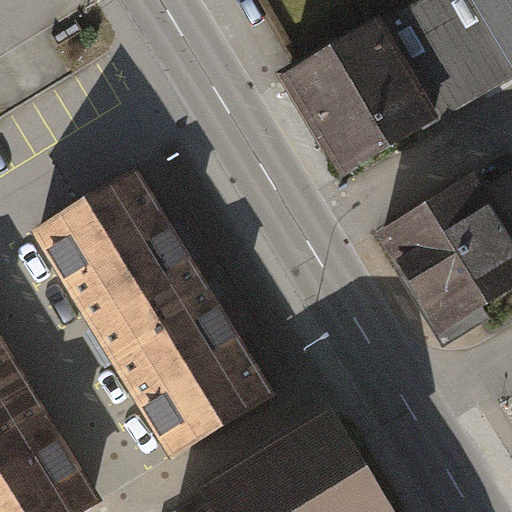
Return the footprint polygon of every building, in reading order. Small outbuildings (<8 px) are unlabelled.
[(511,74),(468,0),(431,0),(283,85),(340,187),(511,85),(511,74)] [(511,0),(468,0),(511,74),(511,0)] [(282,409),(143,171),(34,235),(174,473),(282,409)] [(511,249),(471,185),(377,244),(443,348),(511,303),(511,249)] [(0,511),(99,511),(0,349),(0,511)] [(389,511),(331,418),(208,493),(217,507),(210,511),(389,511)]
